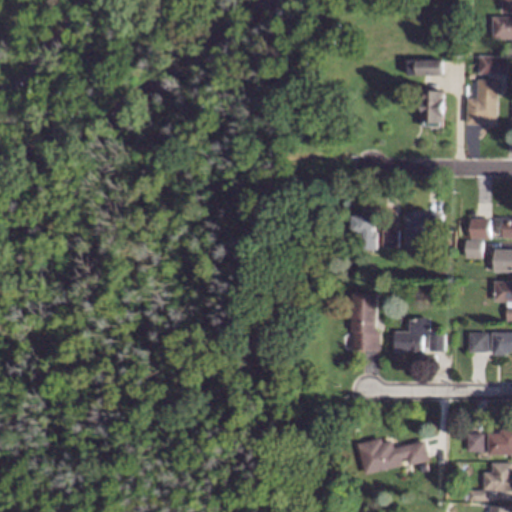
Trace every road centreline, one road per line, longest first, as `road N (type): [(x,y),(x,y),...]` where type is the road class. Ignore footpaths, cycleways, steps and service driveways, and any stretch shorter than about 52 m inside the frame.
road 1 (residential): [(511,392),(371,390)]
road 2 (residential): [(511,174),(372,172)]
